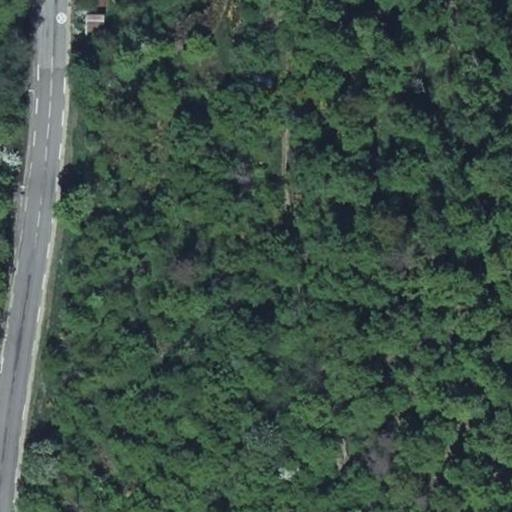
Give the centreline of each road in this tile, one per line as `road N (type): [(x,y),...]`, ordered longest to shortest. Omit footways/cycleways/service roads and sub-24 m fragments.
road 1 (track): [(387,511),(333,425),(327,293),(292,122),(290,72),(269,0)]
road 2 (secondary): [(57,0),(13,511)]
